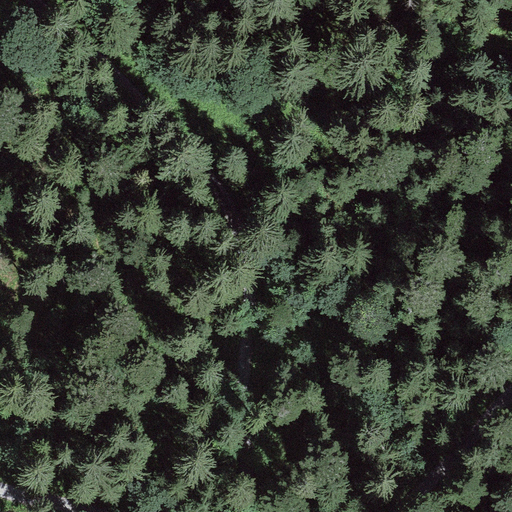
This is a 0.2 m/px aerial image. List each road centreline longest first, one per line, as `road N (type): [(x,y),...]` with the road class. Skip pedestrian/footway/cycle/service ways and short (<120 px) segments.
road 1 (track): [(248,511),(240,236),(177,117),(36,0)]
road 2 (track): [(397,511),(511,392)]
